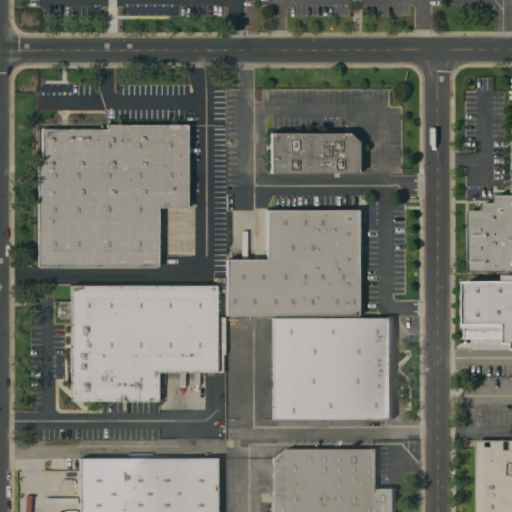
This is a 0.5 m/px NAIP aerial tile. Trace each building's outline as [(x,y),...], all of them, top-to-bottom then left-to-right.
[(161,267),(42,267),(42,131),(189,131),(189,210),(162,210),(161,267)] [(363,175),(271,175),(271,138),(363,138),(363,175)] [(511,271),(471,272),(471,211),(484,211),(484,203),(498,203),(498,195),(511,195),(511,271)] [(357,315),(227,315),(227,259),(266,259),(266,210),(357,210),(357,315)] [(505,275),(511,275),(511,344),(507,344),(507,339),(467,339),(467,325),(467,281),(505,281),(505,275)] [(72,400),(71,289),(218,289),(219,375),(164,375),(164,400),(72,400)] [(53,301),(53,317),(68,318),(68,301),(53,301)] [(224,317),(215,317),(216,354),(224,354),(224,317)] [(272,419),(272,318),(391,318),(391,419),(272,419)] [(511,511),(476,511),(477,441),(511,440),(511,511)] [(401,511),(277,511),(278,449),(381,450),(380,491),(402,491),(401,511)] [(81,511),(81,459),(218,458),(218,511),(81,511)]
